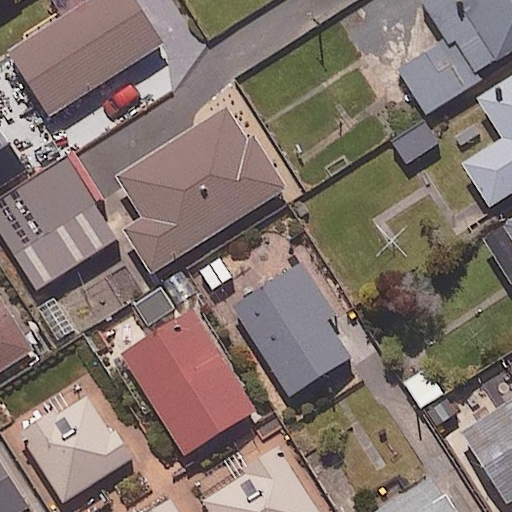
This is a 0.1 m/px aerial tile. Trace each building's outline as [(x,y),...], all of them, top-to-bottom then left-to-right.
[(161,44),(134,0),(84,0),(5,48),(45,115),(161,44)] [(511,48),(511,0),(387,0),(357,19),(391,72),(397,68),(426,111),(476,79),(472,74),(511,48)] [(511,187),(511,70),(475,94),(500,135),(461,160),(488,203),(511,187)] [(284,185),(230,101),(115,175),(140,214),(121,226),(150,271),(284,185)] [(121,233),(50,118),(0,149),(0,232),(34,287),(121,233)] [(511,213),(482,233),(511,278),(511,213)] [(332,311),(298,260),(228,306),(286,395),(348,354),(323,317),(332,311)] [(0,367),(31,347),(0,297),(0,367)] [(253,408),(191,306),(119,349),(181,451),(253,408)] [(127,456),(77,382),(10,427),(60,501),(127,456)] [(511,496),(511,397),(502,404),(493,390),(451,417),(505,501),(511,496)] [(317,511),(277,447),(196,499),(204,511),(317,511)] [(0,511),(16,511),(31,502),(0,452),(0,511)] [(455,511),(432,474),(370,511),(455,511)] [(178,511),(166,491),(132,511),(178,511)]
